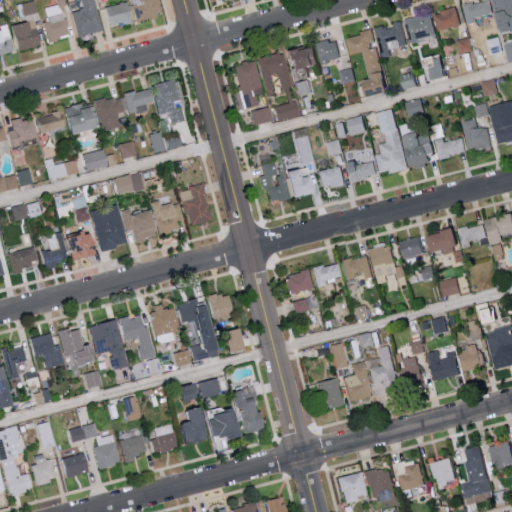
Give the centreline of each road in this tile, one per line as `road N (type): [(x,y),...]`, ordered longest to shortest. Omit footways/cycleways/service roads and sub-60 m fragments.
road 1 (residential): [(0,317),(511,181)]
road 2 (tertiary): [(314,511),(182,0)]
road 3 (residential): [(102,511),(511,404)]
road 4 (residential): [(0,95),(366,0)]
